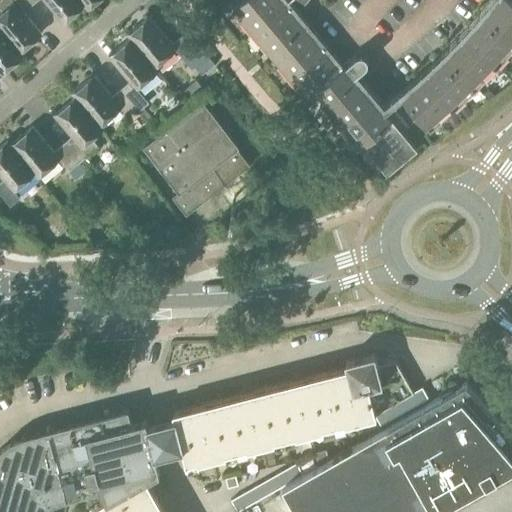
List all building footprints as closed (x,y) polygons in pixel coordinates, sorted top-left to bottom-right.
[(0,12),(0,26),(20,50),(41,32),(23,11),(34,2),(31,0),(0,0),(0,6),(3,10),(0,12)] [(45,0),(63,21),(84,3),(82,0),(31,0),(34,2),(36,0),(45,0)] [(340,67),(339,65),(284,0),(239,0),(233,6),(242,17),(245,15),(264,38),(262,40),(309,96),(318,88),(325,96),(320,100),(329,112),(331,111),(350,133),(348,134),(359,146),(362,143),(388,173),(418,148),(402,128),(408,123),(397,109),(389,115),(354,74),(365,65),(366,64),(367,63),(368,61),(368,60),(369,58),(368,57),(368,55),(367,54),(366,53),(364,52),(363,51),(361,51),(360,51),(358,52),(357,53),(356,54),(340,67)] [(447,55),(436,65),(425,75),(403,95),(431,128),(444,117),(442,115),(453,105),(463,95),(465,97),(477,86),(487,75),(486,73),(494,65),(505,52),(507,54),(511,48),(511,0),(495,0),(485,13),(466,34),(447,55)] [(196,66),(202,73),(214,63),(188,30),(172,43),(149,15),(127,33),(130,37),(131,37),(155,65),(175,48),(193,69),(196,66)] [(0,26),(0,69),(2,72),(23,54),(20,50),(0,26)] [(122,87),(122,88),(137,106),(140,109),(149,101),(137,86),(158,68),(155,65),(131,37),(130,37),(109,55),(131,80),(122,87)] [(72,92),(75,96),(76,96),(99,124),(100,124),(121,106),(128,114),(137,106),(122,88),(112,96),(94,74),(72,92)] [(493,93),(488,88),(484,93),(489,98),(493,93)] [(480,104),(486,99),(481,93),(475,98),(480,104)] [(72,135),(63,143),(78,162),(86,171),(89,173),(92,170),(90,168),(94,165),(86,156),(99,145),(92,137),(103,127),(100,124),(99,124),(76,96),(75,96),(54,114),(72,135)] [(209,194),(249,163),(238,147),(239,145),(203,99),(144,144),(179,190),(173,194),(183,208),(206,191),(209,194)] [(279,122),(265,132),(276,145),(288,135),(279,122)] [(86,171),(78,162),(63,143),(54,151),(33,125),(12,143),(11,144),(40,177),(61,160),(76,178),(86,171)] [(36,180),(40,177),(11,144),(12,143),(8,139),(0,145),(0,173),(4,179),(0,182),(0,192),(10,205),(20,197),(14,189),(32,175),(36,180)] [(348,366),(323,372),(336,424),(375,414),(381,424),(429,397),(423,386),(414,391),(396,359),(378,363),(375,352),(346,360),(348,366)] [(323,372),(273,385),(287,437),(336,424),(323,372)] [(511,433),(467,381),(304,474),(283,485),(298,511),(441,511),(511,472),(511,433)] [(287,437),(273,385),(224,398),(237,450),(287,437)] [(174,411),(175,416),(183,447),(187,463),(237,450),(224,398),(174,411)] [(0,511),(47,511),(51,501),(101,488),(107,498),(107,499),(147,477),(160,470),(156,454),(183,447),(175,416),(149,423),(147,418),(132,422),(129,407),(25,434),(12,439),(9,441),(5,444),(2,446),(0,448),(0,511)] [(273,450),(265,452),(269,464),(276,462),(273,450)] [(238,510),(283,485),(304,474),(297,462),(232,499),(238,510)] [(238,484),(236,474),(226,477),(228,486),(238,484)] [(166,511),(147,477),(107,499),(107,498),(99,503),(103,511),(166,511)]
